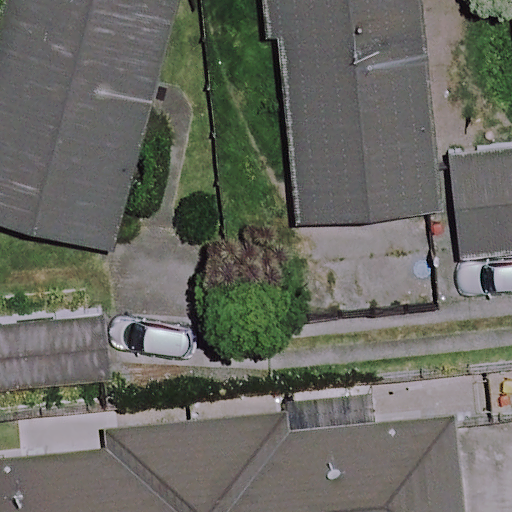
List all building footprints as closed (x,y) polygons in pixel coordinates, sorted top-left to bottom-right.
[(174,0),(0,0),(0,212),(125,238),(174,0)] [(447,203),(430,0),(281,0),(298,215),(447,203)] [(511,246),(511,141),(448,147),(459,252),(511,246)] [(109,311),(0,314),(0,380),(111,376),(109,311)] [(0,511),(461,511),(452,415),(289,432),(287,412),(109,431),(111,447),(0,457),(0,511)]
